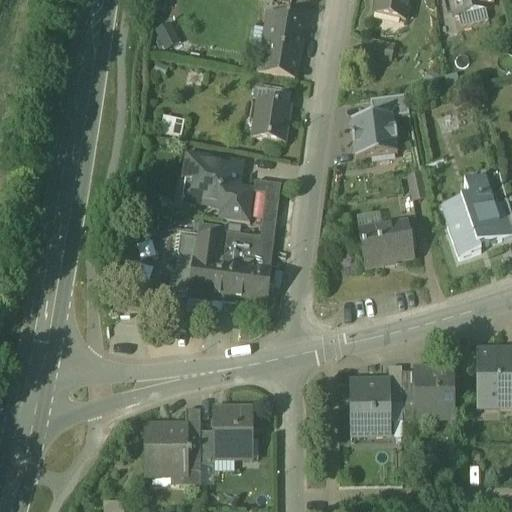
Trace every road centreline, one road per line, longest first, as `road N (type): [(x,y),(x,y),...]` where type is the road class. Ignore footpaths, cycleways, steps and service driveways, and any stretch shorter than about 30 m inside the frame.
road 1 (secondary): [(99,0),(29,410)]
road 2 (residential): [(291,357),(342,0)]
road 3 (residential): [(29,410),(291,357)]
road 4 (residential): [(291,357),(511,298)]
road 5 (residential): [(292,511),(291,357)]
